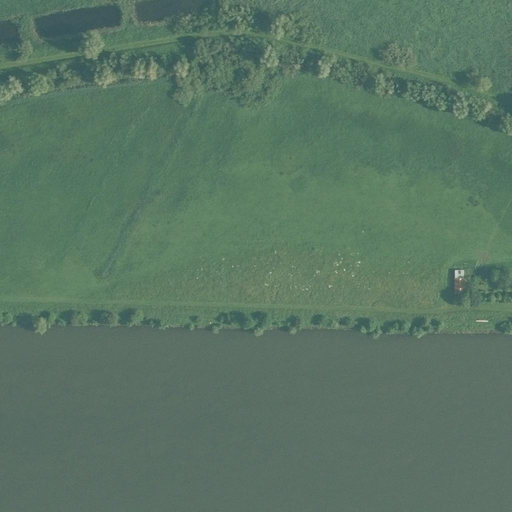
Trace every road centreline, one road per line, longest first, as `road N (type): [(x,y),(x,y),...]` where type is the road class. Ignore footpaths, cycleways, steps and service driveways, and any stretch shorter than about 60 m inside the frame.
road 1 (track): [(511,102),(237,30),(0,63)]
road 2 (track): [(0,297),(511,309)]
